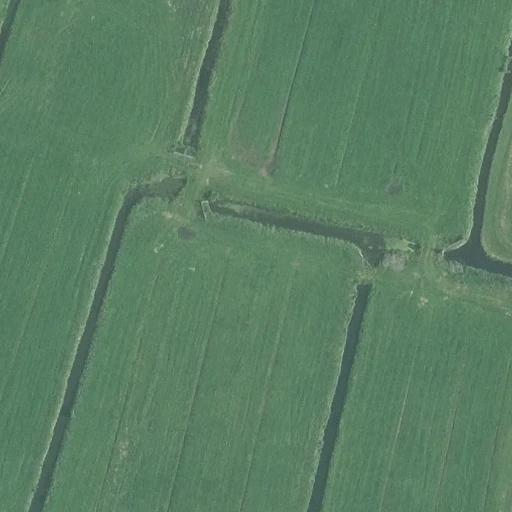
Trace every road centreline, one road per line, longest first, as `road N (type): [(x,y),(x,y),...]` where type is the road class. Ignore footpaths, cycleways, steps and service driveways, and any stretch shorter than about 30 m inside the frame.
road 1 (track): [(245,0),(219,141),(227,170),(113,170),(76,281)]
road 2 (track): [(435,234),(505,0)]
road 3 (track): [(227,170),(247,186),(435,234)]
road 4 (track): [(511,309),(435,277),(435,234)]
